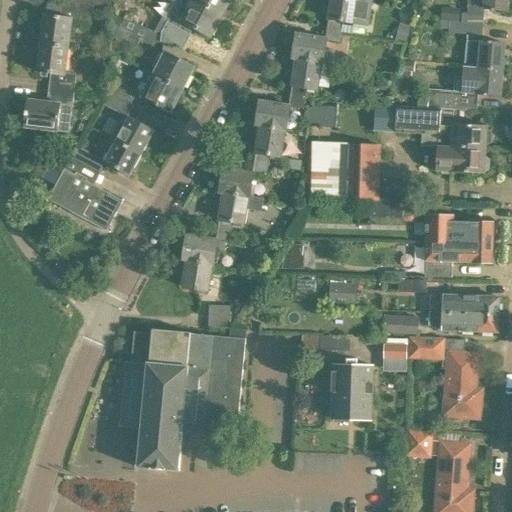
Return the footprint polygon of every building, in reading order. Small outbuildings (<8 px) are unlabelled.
[(44,14),(40,43),(68,47),(71,22),(89,24),(92,2),(71,0),(66,0),(65,16),(44,14)] [(114,16),(111,21),(120,26),(141,38),(151,41),(174,44),(183,48),(191,34),(190,34),(193,27),(197,29),(195,32),(205,37),(207,35),(210,36),(222,13),(197,0),(178,0),(161,32),(152,31),(124,19),(123,21),(114,16)] [(197,0),(222,13),(229,0),(197,0)] [(330,0),(326,29),(333,30),(334,28),(338,29),(337,32),(341,33),(343,21),(368,25),(372,0),(330,0)] [(468,0),(468,14),(467,24),(481,26),(483,9),(508,11),(508,0),(468,0)] [(442,8),(441,22),(450,23),(459,24),(460,10),(442,8)] [(410,26),(399,23),(395,39),(406,42),(410,26)] [(450,23),(449,33),(468,34),(465,66),(503,70),(505,44),(480,42),(481,26),(467,24),(461,24),(459,24),(450,23)] [(141,38),(120,26),(114,37),(136,48),(141,38)] [(297,34),(293,58),(296,59),(322,63),(321,66),(332,68),(335,51),(324,49),(326,40),(340,42),(341,33),(337,32),(338,29),(334,28),(333,30),(326,29),(325,38),(297,34)] [(52,74),(50,90),(74,93),(75,76),(65,75),(68,47),(40,43),(37,72),(52,74)] [(165,51),(154,75),(182,90),(194,66),(165,51)] [(296,59),(290,95),(297,96),(297,95),(301,95),(301,99),(305,100),(306,88),(317,90),(321,66),(322,63),(296,59)] [(402,69),(412,70),(414,70),(415,61),(402,60),(401,68),(402,69)] [(477,111),(478,94),(501,96),(503,70),(465,66),(463,93),(429,91),(428,109),(441,110),(441,109),(454,110),(477,111)] [(146,71),(141,81),(148,85),(142,98),(170,113),(182,90),(154,75),(146,71)] [(387,79),(380,77),(377,89),(384,91),(387,79)] [(109,92),(131,104),(137,93),(109,79),(109,92)] [(27,99),(24,127),(69,133),(74,93),(50,90),(48,102),(27,99)] [(109,92),(109,93),(103,103),(125,114),(131,104),(109,92)] [(259,126),(285,130),(286,130),(289,107),(303,109),(305,100),(301,99),(301,95),(297,95),(297,96),(290,95),(288,105),(260,101),(256,126),(259,126)] [(441,110),(428,109),(377,106),(375,130),(422,133),(421,146),(438,147),(436,170),(450,171),(450,172),(484,174),(485,147),(451,145),(451,141),(439,140),(440,125),(440,115),(441,110)] [(119,126),(111,140),(116,142),(140,156),(154,130),(130,117),(123,128),(119,126)] [(440,125),(439,140),(451,141),(451,145),(485,147),(487,126),(452,124),(452,125),(440,125)] [(255,153),(253,163),(261,164),(261,162),(265,162),(265,167),(268,167),(270,155),(281,157),(285,130),(259,126),(255,153)] [(116,142),(104,163),(129,176),(140,156),(116,142)] [(313,143),(311,197),(370,199),(377,200),(378,145),(313,143)] [(82,150),(75,161),(98,174),(104,163),(82,150)] [(98,174),(75,161),(73,160),(59,158),(56,165),(64,170),(48,199),(106,231),(122,202),(92,185),(98,174)] [(301,160),(289,158),(287,168),(300,170),(301,160)] [(224,168),(220,193),(223,193),(249,198),(253,174),(267,176),(268,167),(265,167),(265,162),(261,162),(261,164),(253,163),(252,172),(224,168)] [(219,220),(217,230),(224,231),(224,228),(229,229),(228,233),(232,234),(233,222),(244,224),(247,210),(261,212),(263,200),(249,198),(223,193),(219,220)] [(370,199),(369,217),(403,219),(404,201),(377,200),(370,199)] [(289,205),(284,212),(291,217),(296,210),(289,205)] [(426,215),(426,241),(442,241),(442,239),(492,240),(493,223),(453,222),(453,216),(426,215)] [(187,260),(212,264),(213,265),(215,250),(223,252),(224,242),(230,243),(232,234),(228,233),(229,229),(224,228),(224,231),(217,230),(216,239),(187,235),(183,260),(187,260)] [(442,241),(426,241),(425,277),(452,278),(452,262),(492,263),(492,240),(442,239),(442,241)] [(272,267),(282,267),(284,257),(277,256),(272,267)] [(212,264),(187,260),(182,287),(208,291),(212,264)] [(399,280),(398,292),(427,293),(427,280),(399,280)] [(328,284),(327,304),(353,305),(354,284),(328,284)] [(429,297),(429,312),(499,315),(499,297),(479,297),(476,294),(470,294),(467,296),(443,296),(443,297),(429,297)] [(230,306),(209,305),(208,327),(230,328),(230,306)] [(499,315),(429,312),(429,326),(442,327),(442,330),(449,330),(449,332),(460,332),(460,330),(498,332),(499,315)] [(382,332),(415,333),(416,319),(383,317),(382,332)] [(190,334),(190,333),(153,330),(152,334),(134,332),(132,363),(126,362),(120,426),(141,428),(137,467),(166,470),(166,471),(179,471),(183,431),(204,433),(236,436),(246,339),(190,334)] [(320,350),(350,351),(350,338),(321,336),(320,350)] [(442,360),(441,368),(448,369),(444,415),(479,418),(481,390),(475,389),(478,355),(464,354),(465,340),(444,339),(408,337),(408,358),(442,360)] [(407,354),(407,340),(383,340),(383,354),(407,354)] [(331,418),(371,420),(373,366),(333,364),(331,418)] [(441,457),(440,465),(435,511),(450,511),(450,510),(471,511),(472,491),(466,490),(469,445),(439,442),(439,434),(409,431),(407,455),(441,457)]
